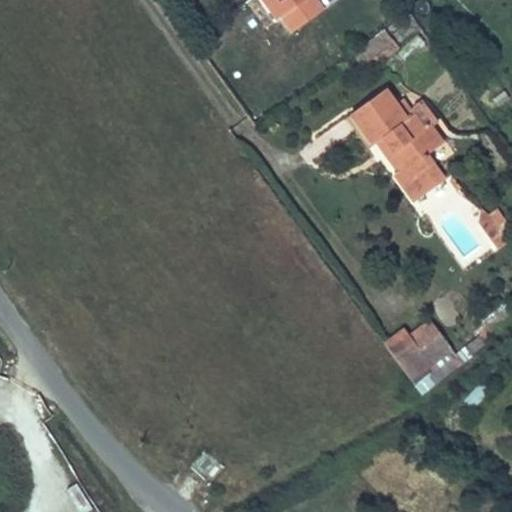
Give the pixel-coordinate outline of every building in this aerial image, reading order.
[(400,53),(385,31),(352,54),(367,76),(400,53)] [(384,91),(350,115),(372,146),(376,143),(383,138),(402,164),(396,169),(392,172),(414,202),(447,177),(437,163),(443,158),(423,132),(408,111),(401,101),(395,105),(384,91)] [(420,103),(408,111),(423,132),(435,123),(420,103)] [(383,138),(376,143),(396,169),(402,164),(383,138)] [(507,223),(497,210),(481,222),(491,235),(507,223)] [(431,322),(410,337),(406,331),(386,345),(390,351),(413,383),(454,354),(431,322)]
